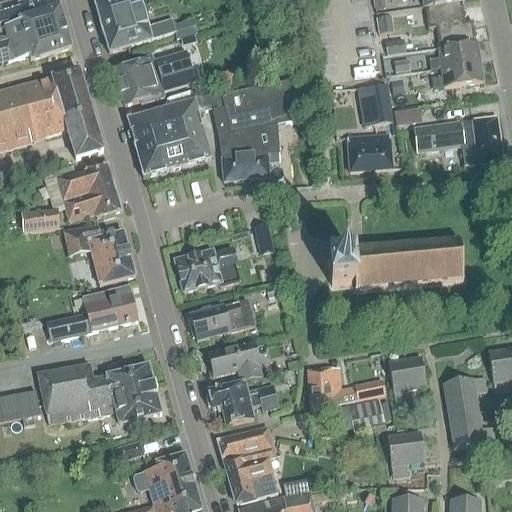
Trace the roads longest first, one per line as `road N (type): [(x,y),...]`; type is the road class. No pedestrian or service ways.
road 1 (tertiary): [(217,511),(141,227)]
road 2 (tertiary): [(141,227),(72,0)]
road 3 (unclassified): [(141,227),(279,200)]
